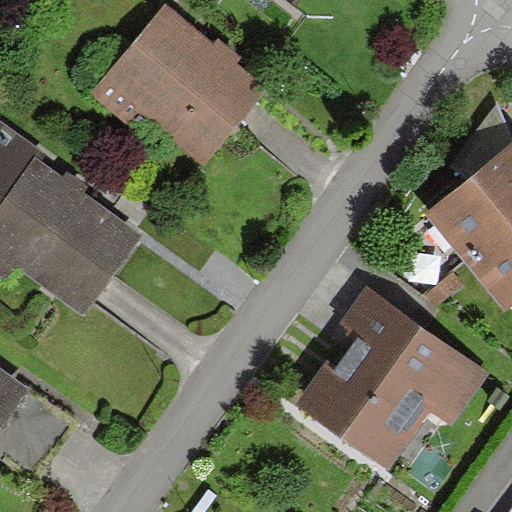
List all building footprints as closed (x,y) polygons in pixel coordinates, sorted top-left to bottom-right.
[(211,53),(165,14),(90,103),(126,133),(140,117),(199,167),(260,95),(231,70),(238,61),(218,45),(211,53)] [(48,156),(0,123),(0,271),(5,275),(15,261),(82,306),(133,231),(40,168),(48,156)] [(511,220),(511,139),(430,207),(469,255),(511,220)] [(511,220),(469,255),(507,300),(511,295),(511,220)] [(484,378),(367,294),(342,328),(355,337),(304,406),(392,470),(431,416),(448,428),(484,378)] [(0,454),(29,476),(69,421),(0,370),(0,454)]
